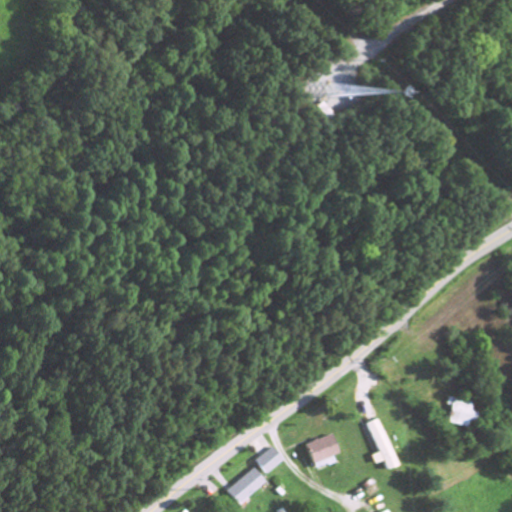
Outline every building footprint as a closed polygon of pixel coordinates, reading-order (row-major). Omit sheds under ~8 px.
[(442,426),(461,430),(463,424),(469,425),(472,415),(465,414),(467,405),(443,399),(441,408),(446,409),(442,426)] [(364,427),(376,455),(368,459),(372,468),(380,464),(383,473),(393,469),(374,422),(364,427)] [(337,456),(329,437),(303,448),(310,467),(337,456)] [(280,464),(270,451),(253,464),(263,477),(280,464)] [(223,492),(233,508),(263,488),(253,472),(223,492)]
